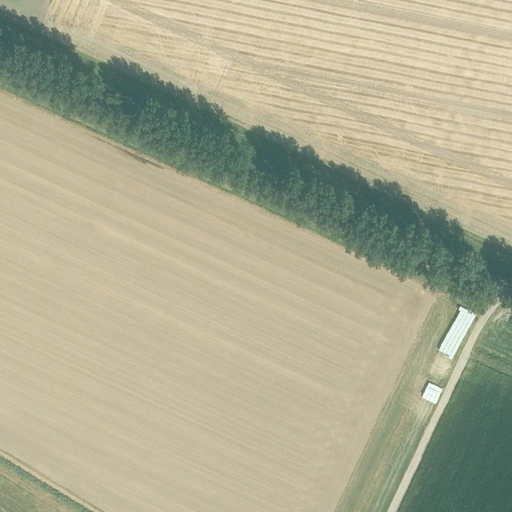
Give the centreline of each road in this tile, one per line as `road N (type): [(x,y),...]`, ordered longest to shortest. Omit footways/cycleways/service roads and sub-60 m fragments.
road 1 (unclassified): [(0,55),(511,292)]
road 2 (track): [(392,511),(499,287)]
